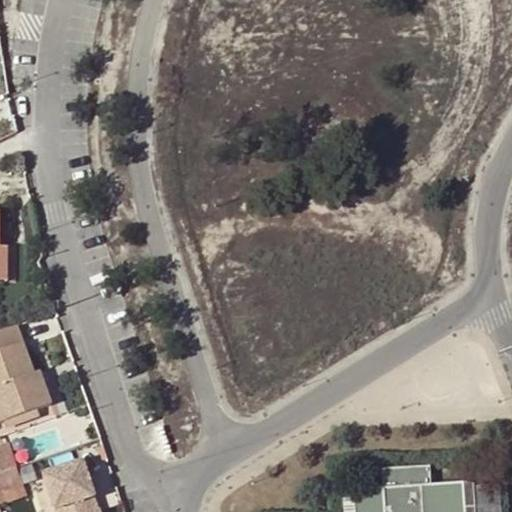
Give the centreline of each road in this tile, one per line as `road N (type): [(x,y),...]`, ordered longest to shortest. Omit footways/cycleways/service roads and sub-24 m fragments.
road 1 (residential): [(152,0),(139,58),(141,159),(224,454)]
road 2 (unclassified): [(511,150),(485,252),(488,291),(224,454)]
road 3 (residential): [(46,139),(90,336),(165,488)]
road 4 (residential): [(55,0),(39,112),(46,139)]
